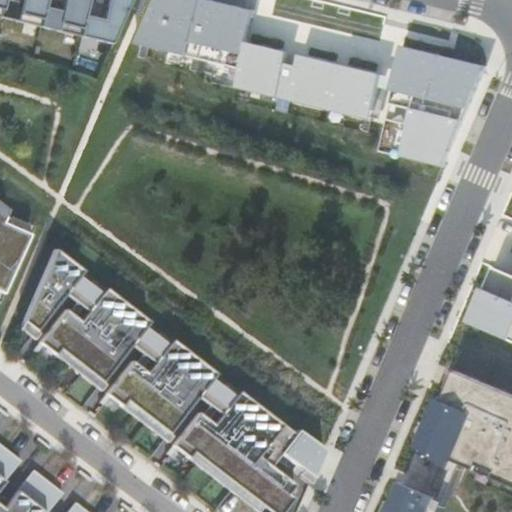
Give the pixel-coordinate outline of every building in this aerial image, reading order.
[(46,9),(48,0),(24,0),(24,3),(11,0),(6,0),(2,19),(42,28),(46,9)] [(86,17),(90,0),(65,0),(63,12),(46,9),(42,28),(81,38),(86,17)] [(113,45),(132,0),(96,0),(96,3),(107,5),(104,21),(86,17),(81,38),(113,45)] [(252,40),(259,8),(224,0),(153,0),(143,45),(172,51),(167,71),(384,118),(394,72),(396,72),(402,45),(339,31),(333,58),(298,51),(252,40)] [(404,45),(381,152),(456,168),(480,61),(404,45)] [(2,225),(4,219),(0,216),(0,294),(3,296),(29,237),(2,225)] [(22,323),(36,333),(82,272),(54,251),(22,323)] [(474,324),(511,338),(511,273),(497,267),(474,324)] [(148,324),(104,290),(91,307),(96,311),(84,327),(79,322),(65,312),(39,345),(43,348),(66,365),(71,360),(101,384),(148,324)] [(91,307),(79,322),(84,327),(96,311),(91,307)] [(36,333),(22,323),(20,331),(33,342),(38,335),(36,333)] [(215,375),(171,341),(157,359),(163,363),(151,379),(145,374),(131,363),(105,396),(109,399),(133,417),(137,411),(168,436),(215,375)] [(43,348),(39,345),(33,352),(36,355),(43,348)] [(157,359),(145,374),(151,379),(163,363),(157,359)] [(71,360),(66,365),(100,393),(105,387),(101,384),(71,360)] [(457,463),(457,464),(511,483),(511,391),(452,371),(423,451),(457,463)] [(263,509),(267,511),(284,511),(293,501),(288,496),(295,487),(258,458),(282,428),(237,393),(224,411),(230,415),(217,430),(212,426),(198,415),(172,448),(176,451),(200,469),(204,463),(263,509)] [(109,399),(105,396),(99,404),(103,407),(109,399)] [(137,411),(133,417),(167,444),(172,438),(168,436),(137,411)] [(224,411),(212,426),(217,430),(230,415),(224,411)] [(282,437),(273,450),(312,480),(323,452),(297,432),(289,442),(282,437)] [(0,489),(21,462),(0,445),(0,511),(86,511),(76,503),(68,511),(49,511),(63,494),(34,471),(5,509),(0,504),(0,489)] [(176,451),(172,448),(166,456),(170,459),(176,451)] [(204,463),(200,469),(254,511),(260,511),(263,509),(204,463)] [(400,480),(389,511),(439,511),(445,495),(400,480)]
